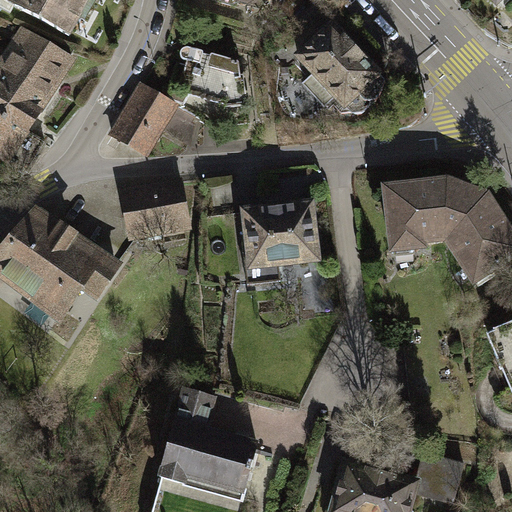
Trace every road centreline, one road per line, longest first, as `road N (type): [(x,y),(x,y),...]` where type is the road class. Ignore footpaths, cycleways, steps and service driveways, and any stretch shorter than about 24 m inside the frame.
road 1 (residential): [(505,120),(340,152),(69,169)]
road 2 (residential): [(152,0),(143,37),(69,169)]
road 3 (secondary): [(390,0),(505,120)]
